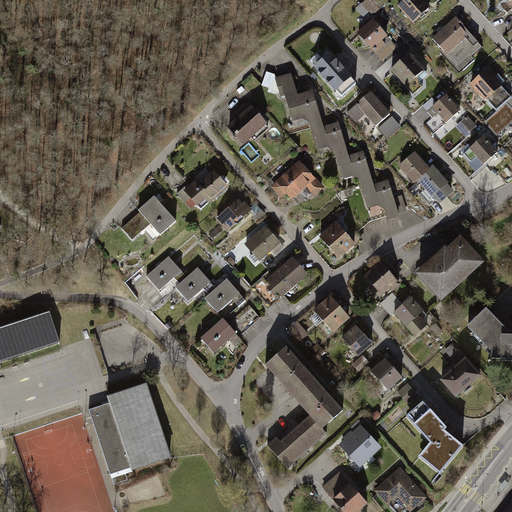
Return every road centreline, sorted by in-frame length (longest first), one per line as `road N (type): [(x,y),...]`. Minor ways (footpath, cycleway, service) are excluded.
road 1 (residential): [(0,294),(121,301),(155,324),(229,400)]
road 2 (residential): [(199,119),(64,261),(0,287)]
road 3 (residential): [(478,206),(320,14)]
road 4 (residential): [(334,279),(463,422),(511,415)]
road 5 (residential): [(199,119),(334,279)]
road 6 (residential): [(229,400),(252,355),(334,279)]
road 7 (residential): [(334,279),(478,206)]
road 8 (residential): [(320,14),(199,119)]
road 9 (residential): [(279,511),(229,400)]
